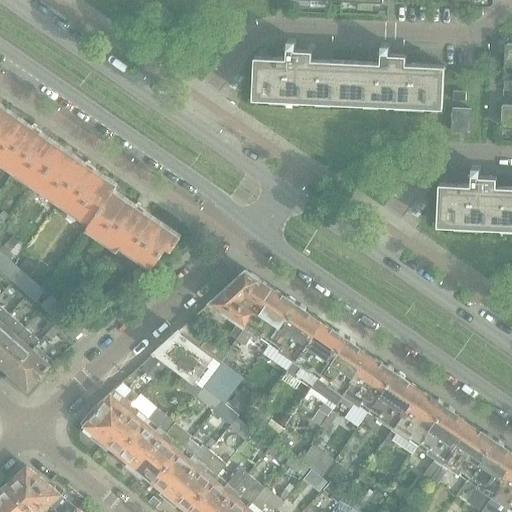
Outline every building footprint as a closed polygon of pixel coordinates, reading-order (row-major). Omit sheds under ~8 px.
[(254,56),(252,98),(270,99),(271,99),(271,95),(284,96),(284,100),(317,101),(317,97),(330,98),(330,102),(331,102),(347,103),(349,61),(333,60),(331,60),(331,65),(319,65),(319,61),(317,61),(311,61),(312,50),(295,49),(295,40),(287,40),(286,49),(286,58),(286,60),(286,63),(273,63),(273,57),(254,56)] [(349,61),(347,103),(364,104),(365,104),(365,99),(378,100),(378,104),(411,106),(411,102),(424,102),(424,107),(442,107),(444,65),(425,64),(425,70),(412,69),(412,66),(405,65),(406,55),(388,54),(389,49),(389,44),(381,44),(380,53),(380,62),(380,64),(380,68),(367,67),(367,62),(349,61)] [(453,91),(453,100),(465,101),(466,92),(453,91)] [(0,124),(9,111),(0,104),(0,124)] [(511,128),(511,105),(502,105),(501,118),(503,118),(503,128),(511,128)] [(469,132),(470,109),(452,108),(451,131),(469,132)] [(0,164),(35,188),(63,147),(41,133),(43,131),(33,124),(31,126),(9,111),(0,124),(0,164)] [(90,226),(114,190),(117,185),(95,169),(96,167),(86,160),(85,162),(63,147),(35,188),(90,226)] [(511,191),(503,192),(503,188),(495,188),(496,177),(479,176),(479,167),(471,166),(470,185),(470,187),(470,190),(458,189),(458,184),(439,183),(437,225),(456,226),(456,222),(469,222),(469,227),(501,228),(501,224),(511,224),(511,191)] [(181,236),(145,211),(146,209),(137,203),(136,205),(114,190),(90,226),(88,228),(119,249),(121,247),(151,268),(166,247),(171,250),(181,236)] [(3,253),(0,256),(0,268),(9,258),(3,253)] [(9,258),(0,268),(0,269),(6,274),(15,264),(9,258)] [(15,264),(6,274),(12,280),(21,269),(15,264)] [(21,269),(12,280),(18,285),(27,275),(21,269)] [(271,341),(298,302),(290,297),(286,297),(246,269),(212,301),(240,320),(231,333),(246,343),(252,335),(257,339),(260,334),(271,341)] [(27,275),(18,285),(24,291),(34,280),(27,275)] [(34,280),(24,291),(30,296),(40,285),(34,280)] [(40,285),(30,296),(36,301),(37,300),(45,290),(43,288),(40,285)] [(52,294),(42,303),(47,309),(57,300),(52,294)] [(57,300),(47,309),(52,315),(62,306),(57,300)] [(336,331),(331,328),(306,311),(305,307),(298,302),(271,341),(296,358),(287,372),(296,378),(305,364),(321,375),(347,336),(339,331),(336,331)] [(0,321),(9,312),(0,304),(0,321)] [(62,306),(52,315),(58,321),(67,312),(62,306)] [(0,353),(24,326),(9,312),(0,321),(0,353)] [(67,312),(58,321),(63,327),(72,318),(67,312)] [(72,318),(63,327),(68,333),(77,324),(72,318)] [(77,324),(68,333),(73,339),(74,338),(83,331),(82,330),(77,324)] [(228,350),(208,335),(208,336),(192,324),(183,332),(201,345),(222,362),(229,351),(228,350)] [(0,364),(9,372),(35,345),(39,339),(24,326),(0,353),(0,364)] [(51,339),(58,332),(53,326),(46,334),(51,339)] [(219,377),(214,373),(222,362),(201,345),(183,332),(181,330),(182,329),(181,328),(156,351),(170,361),(185,372),(186,373),(204,387),(222,400),(225,403),(237,388),(238,389),(244,381),(226,368),(221,375),(219,377)] [(370,408),(397,370),(389,364),(386,365),(355,345),(355,341),(347,336),(321,375),(311,388),(329,400),(326,404),(323,403),(313,419),(322,425),(345,392),(370,408)] [(46,370),(48,366),(53,360),(35,345),(9,372),(4,378),(28,399),(46,379),(43,377),(48,372),(46,370)] [(229,351),(222,362),(228,367),(238,351),(232,347),(229,351)] [(156,351),(141,364),(157,376),(170,361),(156,351)] [(435,399),(420,389),(405,378),(404,375),(397,370),(370,408),(419,442),(446,404),(438,398),(435,399)] [(204,387),(186,373),(178,383),(195,397),(197,395),(204,387)] [(101,440),(131,403),(139,395),(123,382),(116,391),(114,389),(97,409),(93,407),(80,423),(101,440)] [(222,400),(204,387),(197,395),(214,410),(222,400)] [(241,411),(255,396),(243,387),(230,402),(241,411)] [(239,415),(225,403),(222,400),(214,410),(231,424),(239,415)] [(119,454),(148,417),(131,403),(101,440),(119,454)] [(469,477),(496,438),(488,432),(484,433),(455,412),(454,409),(446,404),(419,442),(438,455),(424,474),(438,483),(451,464),(469,477)] [(135,468),(172,425),(175,422),(157,407),(148,417),(119,454),(135,468)] [(277,427),(278,425),(258,411),(250,422),(276,440),(282,430),(277,427)] [(254,430),(238,417),(230,426),(246,439),(254,430)] [(153,482),(183,446),(173,438),(179,431),(172,425),(135,468),(153,482)] [(389,444),(397,433),(392,430),(384,441),(389,444)] [(170,496),(209,449),(203,444),(201,447),(190,438),(183,446),(153,482),(170,496)] [(511,511),(511,451),(504,446),(503,443),(496,438),(469,477),(478,483),(467,500),(482,511),(481,511),(488,511),(490,511),(491,511),(511,511)] [(290,452),(277,442),(270,452),(283,461),(290,452)] [(314,467),(323,454),(313,447),(304,460),(314,467)] [(188,511),(217,474),(226,463),(209,449),(170,496),(188,511)] [(309,469),(292,456),(286,463),(304,476),(309,469)] [(339,483),(347,472),(337,465),(329,477),(339,483)] [(61,511),(70,502),(59,494),(60,493),(27,466),(10,482),(36,511),(61,511)] [(188,511),(215,511),(249,473),(241,467),(227,483),(217,474),(188,511)] [(316,474),(311,470),(307,474),(313,479),(316,474)] [(243,511),(265,486),(249,473),(215,511),(243,511)] [(36,511),(10,482),(0,490),(0,509),(2,511),(36,511)] [(345,495),(331,482),(324,489),(338,502),(345,495)] [(289,494),(295,487),(290,483),(284,490),(289,494)] [(272,511),(282,501),(283,500),(265,486),(243,511),(272,511)] [(371,511),(383,495),(375,490),(364,506),(371,511)] [(281,511),(286,505),(282,501),(272,511),(281,511)] [(82,511),(78,509),(70,502),(61,511),(82,511)]
